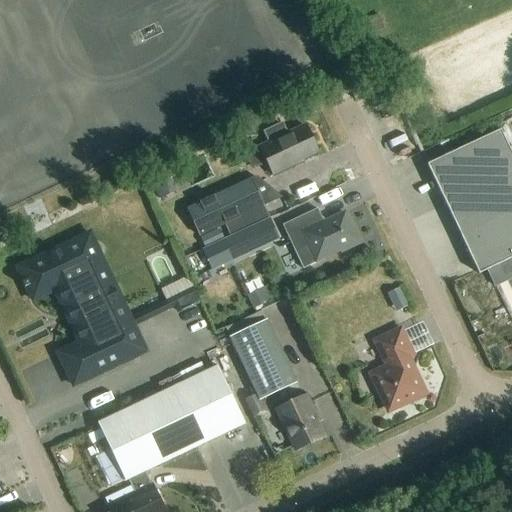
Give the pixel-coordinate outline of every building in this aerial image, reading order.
[(263,133),(268,144),(260,148),(274,177),(296,167),(295,165),(319,154),(306,127),(287,135),(282,124),(263,133)] [(511,155),(500,131),(453,153),(427,166),(479,275),(511,259),(511,155)] [(226,225),(264,207),(252,180),(186,211),(198,238),(226,225)] [(342,252),(360,243),(352,226),(351,226),(345,214),(324,224),(318,210),(283,226),(303,268),(341,250),(342,252)] [(221,242),(230,263),(280,241),(270,220),(221,242)] [(217,232),(200,240),(205,249),(221,241),(217,232)] [(74,387),(147,352),(91,234),(19,269),(34,301),(56,291),(81,344),(59,354),(74,387)] [(190,278),(166,288),(169,297),(194,287),(190,278)] [(266,287),(246,298),(253,310),(272,299),(266,287)] [(226,329),(230,339),(260,401),(296,383),(263,312),(226,329)] [(401,330),(375,342),(387,368),(372,375),(389,411),(425,394),(408,358),(413,356),(401,330)] [(126,482),(129,480),(146,473),(245,425),(218,367),(98,424),(126,482)] [(262,401),(259,402),(255,396),(244,401),(254,422),(269,414),(262,401)] [(296,451),(324,438),(313,415),(315,415),(306,397),(277,410),(296,451)] [(153,487),(146,473),(129,480),(136,495),(109,507),(111,511),(165,511),(153,487)]
